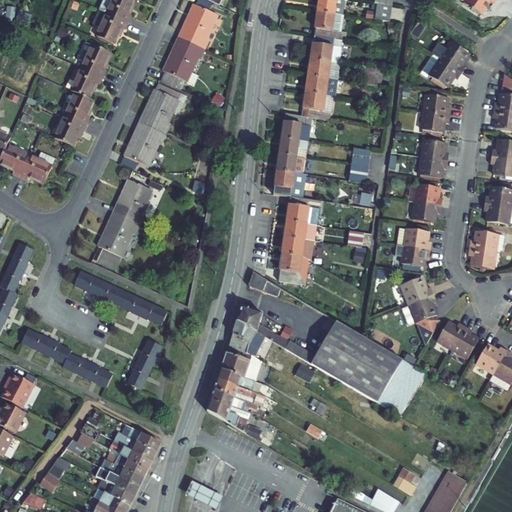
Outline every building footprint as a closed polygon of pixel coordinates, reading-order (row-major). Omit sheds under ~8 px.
[(128,14),(134,0),(103,0),(99,10),(128,23),(131,16),(128,14)] [(194,5),(179,38),(205,50),(209,41),(207,40),(218,16),(209,12),(212,4),(204,0),(197,0),(195,5),(194,5)] [(344,0),(319,0),(318,12),(342,16),(343,16),(344,0)] [(495,0),(459,0),(464,3),(471,9),(473,11),(473,10),(482,16),(490,3),(493,4),(495,0)] [(375,21),(390,23),(392,7),(377,5),(375,21)] [(114,45),(122,29),(125,30),(128,23),(99,10),(93,25),(100,28),(96,36),(114,45)] [(316,29),(315,37),(343,40),(346,41),(347,33),(340,32),(342,16),(318,12),(316,29)] [(313,44),(311,60),(339,65),(343,40),(315,37),(314,44),(313,44)] [(192,73),(199,59),(201,60),(205,50),(179,38),(164,72),(166,72),(161,81),(173,86),(176,77),(193,85),(198,76),(192,73)] [(82,52),(88,55),(82,68),(103,78),(106,71),(103,70),(110,54),(86,43),(82,52)] [(433,55),(462,74),(466,68),(462,65),(469,55),(451,43),(447,49),(438,44),(432,54),(433,55)] [(462,74),(433,55),(422,72),(447,88),(454,78),(458,80),(462,74)] [(311,60),(308,77),(328,79),(338,81),(340,65),(339,65),(311,60)] [(89,99),(96,84),(99,85),(103,78),(82,68),(71,91),(76,93),(89,99)] [(365,69),(363,85),(380,87),(383,71),(365,69)] [(511,79),(503,74),(499,104),(494,104),(493,111),(511,113),(511,79)] [(308,77),(306,93),(326,96),(328,79),(308,77)] [(335,97),(338,81),(328,79),(326,96),(333,97),(335,97)] [(155,90),(140,123),(166,135),(170,126),(168,125),(174,112),(179,114),(187,97),(159,84),(156,90),(155,90)] [(86,117),(94,102),(89,99),(76,93),(65,116),(86,126),(90,118),(86,117)] [(330,121),(333,97),(326,96),(306,93),(302,117),(312,118),(330,121)] [(426,95),(424,113),(450,117),(451,109),(446,108),(448,99),(426,95)] [(496,119),(495,129),(500,130),(511,131),(511,113),(493,111),(492,118),(496,119)] [(421,130),(422,130),(441,133),(443,133),(444,123),(449,124),(450,117),(424,113),(421,130)] [(285,115),(282,138),(308,142),(312,118),(302,117),(285,115)] [(72,147),(80,131),(83,133),(86,126),(65,116),(55,139),(72,147)] [(140,123),(121,164),(135,170),(138,163),(149,167),(160,144),(162,145),(166,135),(140,123)] [(0,154),(2,156),(7,146),(10,138),(0,133),(0,154)] [(282,138),(279,155),(306,158),(308,142),(282,138)] [(424,141),(422,158),(448,162),(449,154),(445,154),(446,144),(424,141)] [(511,142),(498,141),(497,151),(493,150),(491,158),(511,160),(511,142)] [(30,156),(7,146),(2,156),(0,160),(0,164),(14,171),(13,174),(20,177),(30,156)] [(351,165),(369,168),(372,151),(354,149),(351,165)] [(41,153),(38,160),(30,156),(20,177),(27,181),(29,178),(45,185),(53,167),(52,166),(55,159),(41,153)] [(277,171),(303,175),(306,158),(279,155),(277,171)] [(440,182),(440,179),(441,179),(443,169),(447,169),(448,162),(422,158),(419,179),(440,182)] [(511,178),(511,160),(491,158),(490,165),(495,166),(493,175),(511,178)] [(349,181),(367,184),(369,168),(351,165),(349,181)] [(290,197),(303,199),(306,175),(303,175),(277,171),(274,195),(290,197)] [(144,216),(142,215),(153,192),(129,181),(113,214),(140,226),(144,216)] [(408,202),(415,203),(441,207),(442,199),(438,198),(440,189),(411,185),(408,202)] [(485,204),(511,208),(511,198),(511,190),(491,188),(490,197),(486,197),(485,204)] [(355,204),(372,206),(374,194),(357,191),(355,204)] [(321,202),(303,199),(290,197),(287,222),(317,226),(321,202)] [(435,224),(436,214),(440,214),(441,207),(415,203),(413,223),(430,225),(430,223),(435,224)] [(483,212),(488,213),(487,222),(508,225),(511,208),(485,204),(483,212)] [(140,226),(113,214),(98,247),(103,249),(97,263),(116,272),(133,234),(135,235),(140,226)] [(285,238),(315,242),(317,226),(287,222),(285,238)] [(399,229),(397,246),(430,251),(431,243),(427,242),(428,233),(407,229),(407,230),(399,229)] [(350,231),(348,246),(362,248),(364,233),(350,231)] [(443,242),(444,232),(434,231),(434,241),(443,242)] [(476,232),(474,242),(470,241),(469,249),(495,253),(501,254),(504,236),(476,232)] [(282,254),(302,257),(309,261),(312,262),(315,242),(285,238),(282,254)] [(20,244),(0,288),(4,289),(0,297),(0,332),(17,296),(14,294),(34,251),(20,244)] [(423,267),(425,257),(429,258),(430,251),(397,246),(395,257),(403,258),(402,264),(423,267)] [(495,253),(469,249),(468,256),(472,257),(471,267),(493,270),(495,253)] [(302,257),(282,254),(280,270),(280,271),(278,282),(298,284),(299,277),(307,278),(309,261),(302,257)] [(75,286),(162,326),(168,312),(81,272),(75,286)] [(253,273),(249,287),(278,297),(280,289),(268,281),(253,273)] [(409,305),(434,295),(431,288),(427,290),(422,278),(402,286),(409,305)] [(437,316),(432,304),(436,302),(434,295),(409,305),(402,308),(409,326),(417,324),(426,346),(440,322),(433,317),(437,316)] [(262,314),(242,307),(238,321),(266,338),(400,417),(424,374),(337,322),(316,358),(289,341),(289,342),(260,325),(263,315),(262,314)] [(238,321),(229,348),(252,356),(255,358),(266,338),(238,321)] [(437,341),(452,350),(466,327),(459,323),(457,327),(448,322),(437,341)] [(479,340),(470,335),(472,331),(466,327),(452,350),(468,359),(479,340)] [(22,344),(65,365),(64,368),(107,389),(113,376),(70,355),(71,351),(28,330),(22,344)] [(149,341),(128,384),(141,390),(162,347),(149,341)] [(500,348),(498,351),(487,345),(476,364),(493,374),(507,352),(500,348)] [(229,348),(222,370),(256,382),(262,362),(255,358),(252,356),(229,348)] [(511,354),(507,352),(493,374),(490,381),(507,391),(511,384),(511,385),(511,359),(511,357),(511,354)] [(276,363),(267,359),(265,363),(274,368),(276,363)] [(299,376),(311,381),(314,372),(301,367),(299,376)] [(256,382),(222,370),(218,380),(258,394),(262,384),(256,382)] [(12,373),(5,387),(7,388),(2,398),(22,408),(34,385),(32,384),(24,380),(12,373)] [(27,374),(24,380),(32,384),(35,378),(27,374)] [(218,380),(215,390),(258,406),(260,406),(261,407),(265,397),(264,396),(258,394),(218,380)] [(215,390),(211,401),(231,408),(232,406),(242,410),(248,412),(250,407),(257,410),(258,406),(215,390)] [(329,408),(314,399),(310,405),(325,414),(329,408)] [(231,408),(211,401),(207,412),(235,428),(257,441),(261,432),(248,426),(249,426),(247,425),(248,420),(240,417),(242,410),(232,406),(231,408)] [(0,415),(0,425),(15,433),(26,414),(6,403),(3,410),(0,415)] [(99,433),(85,425),(80,433),(82,434),(93,440),(95,441),(99,433)] [(323,432),(311,425),(307,432),(319,440),(323,432)] [(127,426),(122,435),(156,454),(161,444),(127,426)] [(13,437),(0,429),(0,455),(3,457),(4,456),(11,459),(15,450),(8,447),(13,437)] [(156,454),(122,435),(119,433),(114,441),(115,442),(152,463),(156,454)] [(88,449),(93,440),(82,434),(77,443),(85,447),(88,449)] [(77,443),(73,440),(67,449),(79,457),(85,447),(77,443)] [(112,451),(129,461),(148,471),(152,463),(115,442),(111,451),(112,451)] [(129,461),(112,451),(107,460),(144,480),(148,471),(129,461)] [(64,471),(66,472),(70,464),(59,458),(54,465),(64,471)] [(144,480),(107,460),(105,459),(101,468),(139,489),(144,480)] [(54,465),(48,474),(59,480),(64,471),(54,465)] [(139,489),(101,468),(96,477),(102,480),(135,498),(139,489)] [(404,469),(399,478),(410,484),(415,475),(404,469)] [(449,472),(438,489),(458,501),(468,483),(449,472)] [(60,482),(48,474),(40,486),(52,494),(60,482)] [(399,478),(395,485),(412,495),(416,488),(410,484),(399,478)] [(102,480),(98,490),(130,507),(135,498),(102,480)] [(458,501),(438,489),(433,498),(452,510),(458,501)] [(127,511),(130,507),(98,490),(93,499),(117,511),(127,511)] [(380,490),(372,505),(387,511),(397,511),(403,500),(380,490)] [(40,510),(45,500),(31,494),(23,504),(40,510)] [(95,511),(96,511),(117,511),(93,499),(91,498),(89,501),(98,505),(95,511)] [(433,498),(428,507),(435,511),(451,511),(452,510),(433,498)] [(364,511),(338,499),(331,511),(364,511)]
